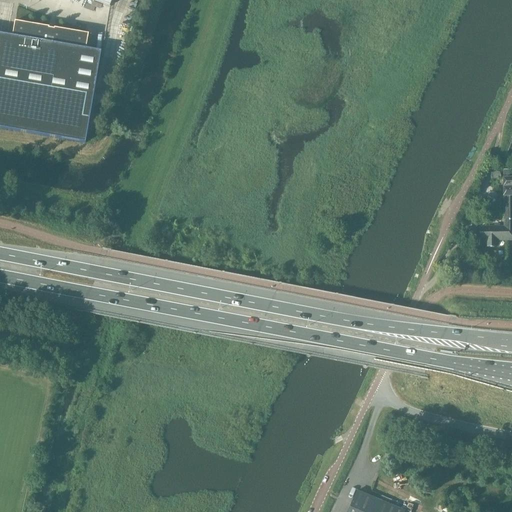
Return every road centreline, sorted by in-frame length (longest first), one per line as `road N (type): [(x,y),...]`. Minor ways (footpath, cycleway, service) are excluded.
road 1 (trunk): [(0,276),(511,374)]
road 2 (trunk): [(511,343),(367,325),(0,254)]
road 3 (unclassified): [(373,389),(511,97)]
road 4 (track): [(63,511),(110,326)]
road 5 (unclassified): [(511,436),(412,412),(373,389)]
road 6 (unclassified): [(315,511),(373,389)]
